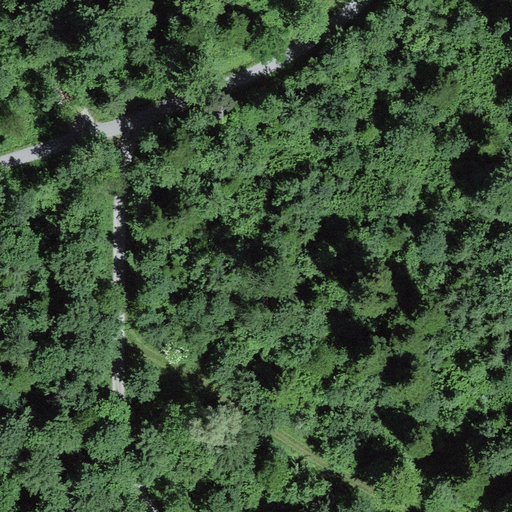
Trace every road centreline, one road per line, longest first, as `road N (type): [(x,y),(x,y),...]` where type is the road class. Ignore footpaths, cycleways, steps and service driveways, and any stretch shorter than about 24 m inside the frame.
road 1 (track): [(118,132),(119,422),(133,486),(148,511)]
road 2 (track): [(364,0),(286,57),(118,132)]
road 3 (track): [(118,132),(0,164)]
